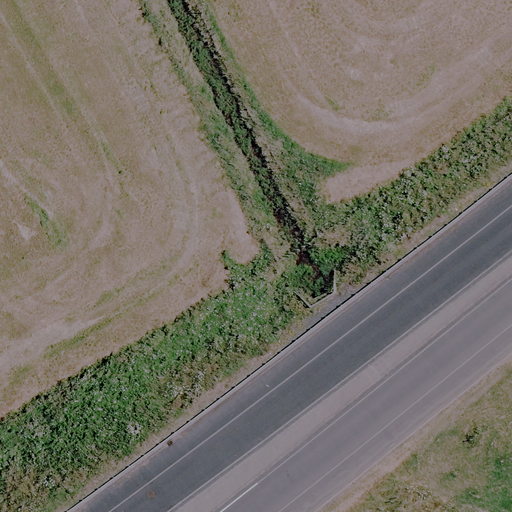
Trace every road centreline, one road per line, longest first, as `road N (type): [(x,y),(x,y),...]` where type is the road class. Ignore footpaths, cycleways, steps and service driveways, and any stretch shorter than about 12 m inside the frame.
road 1 (unclassified): [(132,511),(511,227)]
road 2 (unclassified): [(511,306),(251,511)]
